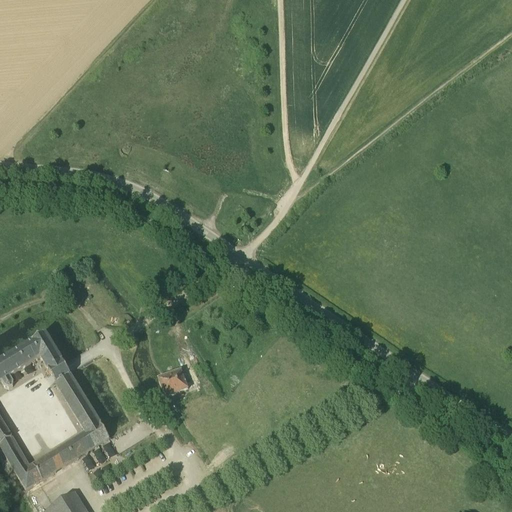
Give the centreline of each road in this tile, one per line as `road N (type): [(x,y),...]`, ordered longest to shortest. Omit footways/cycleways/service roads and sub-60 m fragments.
road 1 (track): [(511,464),(222,268)]
road 2 (unclassified): [(511,435),(240,257)]
road 3 (unclassified): [(404,0),(280,217),(240,257)]
road 4 (unclassified): [(240,257),(127,186),(0,166)]
road 5 (track): [(222,268),(116,207),(0,192)]
road 6 (track): [(279,0),(284,142),(298,186)]
